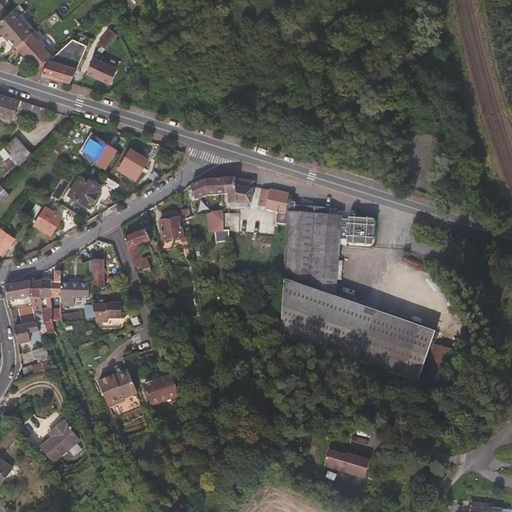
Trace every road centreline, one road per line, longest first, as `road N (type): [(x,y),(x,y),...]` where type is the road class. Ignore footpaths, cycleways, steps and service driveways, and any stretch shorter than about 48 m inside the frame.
road 1 (tertiary): [(223,148),(0,78)]
road 2 (tertiary): [(398,203),(223,148)]
road 3 (unclassified): [(398,203),(420,245),(511,292)]
road 4 (unclassified): [(511,424),(482,454),(462,460),(388,448)]
road 5 (residential): [(223,148),(110,219)]
road 6 (residential): [(110,219),(152,330),(146,338)]
road 7 (residential): [(110,219),(0,276)]
